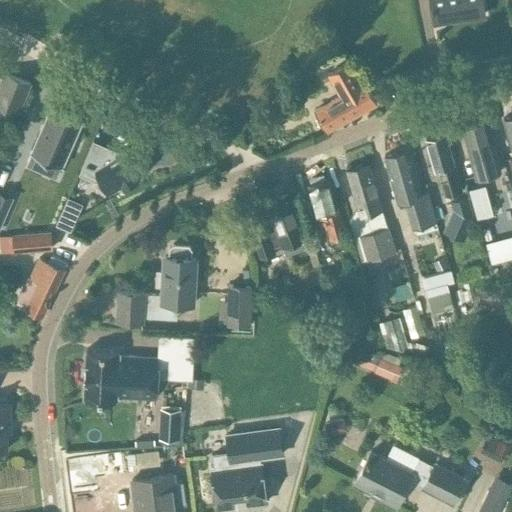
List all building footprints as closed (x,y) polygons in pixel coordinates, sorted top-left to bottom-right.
[(431,0),(435,23),(485,15),(482,0),(431,0)] [(363,84),(351,62),(329,74),(341,96),(316,110),(328,132),(377,104),(365,83),(363,84)] [(32,82),(4,71),(0,81),(0,106),(20,114),(32,82)] [(287,80),(274,98),(295,112),(307,94),(287,80)] [(34,155),(64,168),(84,120),(54,107),(34,155)] [(471,159),(476,179),(500,173),(486,121),(463,127),(471,159)] [(440,180),(445,195),(463,191),(455,164),(446,134),(426,140),(435,170),(438,169),(441,180),(440,180)] [(139,176),(138,174),(149,167),(145,161),(148,159),(142,149),(139,151),(135,145),(117,156),(112,148),(93,140),(79,174),(96,182),(102,179),(109,191),(121,185),(122,186),(139,176)] [(403,200),(411,229),(415,228),(417,234),(438,227),(428,191),(421,192),(409,150),(385,157),(398,202),(403,200)] [(366,235),(388,228),(369,163),(347,170),(360,215),(366,235)] [(339,250),(347,279),(362,274),(354,244),(348,246),(339,209),(336,211),(328,180),(309,185),(318,216),(321,230),(326,228),(329,241),(331,241),(334,252),(339,250)] [(469,189),(477,218),(493,214),(485,185),(469,189)] [(0,225),(12,198),(0,192),(0,225)] [(253,234),(260,258),(275,252),(274,248),(282,245),(283,247),(304,239),(288,194),(267,202),(276,229),(268,232),(267,229),(253,234)] [(67,195),(57,223),(72,229),(82,201),(67,195)] [(449,222),(467,230),(474,217),(468,197),(451,201),(453,210),(449,222)] [(395,250),(388,228),(366,235),(357,237),(362,260),(395,250)] [(14,251),(14,252),(53,250),(52,230),(12,234),(13,234),(0,235),(0,243),(1,252),(14,251)] [(117,321),(143,322),(143,317),(177,319),(178,304),(193,305),(196,258),(192,258),(193,249),(189,244),(173,243),(169,247),(169,257),(165,256),(164,270),(156,269),(155,286),(163,286),(163,295),(144,294),(145,292),(119,291),(117,321)] [(43,315),(68,262),(53,255),(50,262),(40,257),(31,276),(40,280),(27,308),(31,310),(29,313),(39,318),(41,314),(43,315)] [(422,277),(431,312),(453,307),(447,283),(454,282),(451,270),(422,277)] [(345,289),(339,271),(327,275),(332,293),(345,289)] [(250,325),(251,283),(227,282),(226,324),(250,325)] [(333,305),(327,286),(309,291),(315,311),(333,305)] [(369,330),(361,302),(344,307),(352,335),(369,330)] [(418,304),(405,307),(411,335),(425,332),(418,304)] [(386,346),(411,354),(415,343),(407,341),(400,315),(379,321),(386,346)] [(85,399),(117,400),(117,396),(157,398),(159,358),(119,356),(120,351),(88,350),(85,399)] [(374,372),(395,381),(402,364),(371,352),(354,361),(353,362),(375,370),(374,372)] [(0,402),(0,450),(7,450),(6,420),(10,420),(10,402),(0,402)] [(161,408),(161,438),(182,439),(183,408),(161,408)] [(213,471),(218,509),(267,502),(261,457),(283,454),(279,428),(228,435),(230,453),(213,455),(215,470),(213,471)] [(484,443),(482,452),(503,458),(506,448),(484,443)] [(379,496),(397,505),(410,479),(423,485),(422,486),(454,502),(466,479),(434,463),(433,465),(419,458),(412,472),(371,451),(356,482),(380,495),(379,496)] [(122,491),(117,459),(96,462),(100,494),(122,491)] [(183,482),(175,483),(174,474),(132,480),(135,505),(146,503),(147,511),(179,511),(178,504),(185,503),(183,482)] [(488,489),(477,511),(500,511),(507,498),(488,489)]
